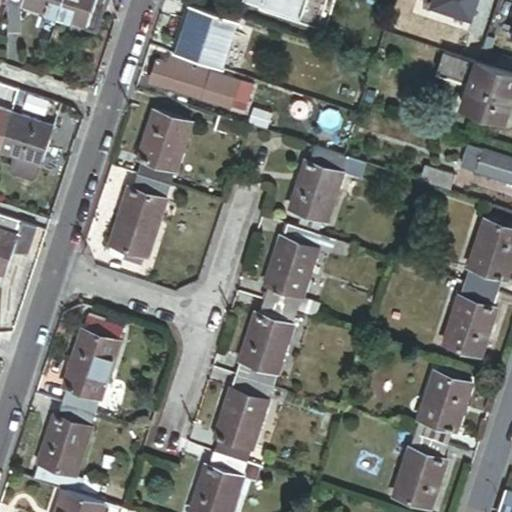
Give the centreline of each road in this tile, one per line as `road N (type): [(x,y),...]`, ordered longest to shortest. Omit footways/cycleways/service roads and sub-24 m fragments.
road 1 (residential): [(108,104),(53,270)]
road 2 (residential): [(53,270),(209,321)]
road 3 (residential): [(209,321),(162,460)]
road 4 (residential): [(255,184),(209,321)]
